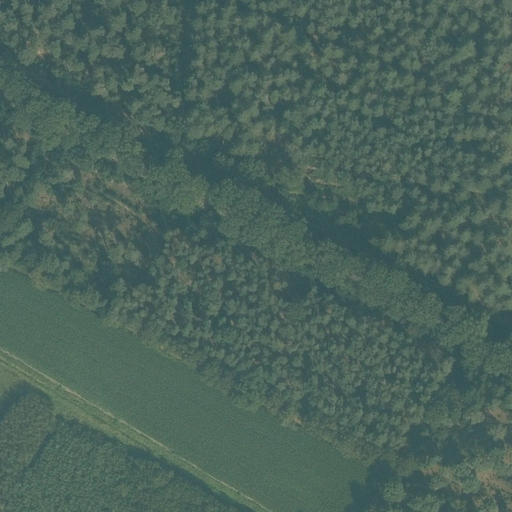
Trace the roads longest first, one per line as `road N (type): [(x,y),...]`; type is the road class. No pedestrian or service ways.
road 1 (unclassified): [(511,359),(0,93)]
road 2 (track): [(473,338),(367,511)]
road 3 (track): [(511,307),(511,120)]
road 4 (track): [(178,185),(187,0)]
